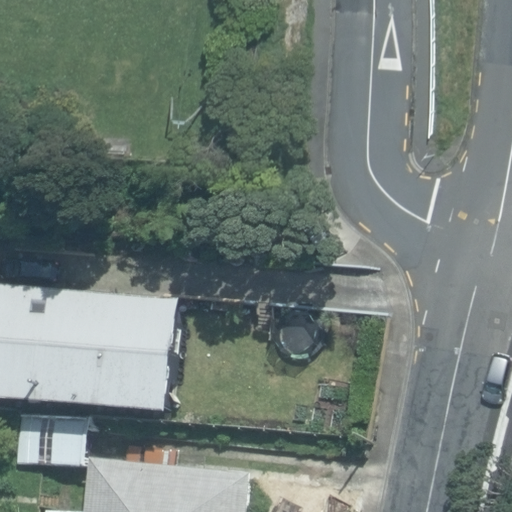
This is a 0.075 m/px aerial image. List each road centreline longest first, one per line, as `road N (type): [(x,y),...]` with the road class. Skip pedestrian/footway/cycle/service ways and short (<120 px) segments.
road 1 (residential): [(371,0),(371,146),(379,175),(396,198),(480,264)]
road 2 (residential): [(480,264),(427,511)]
